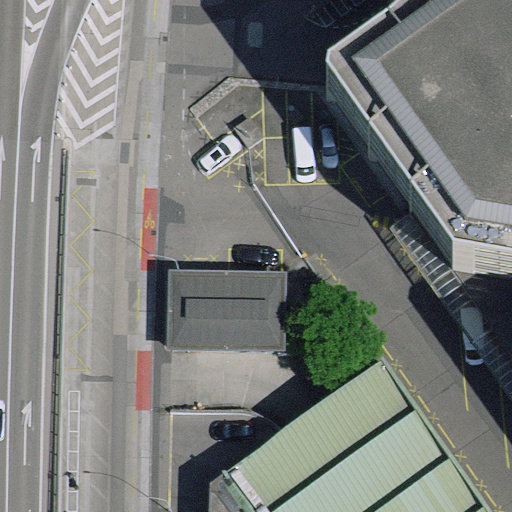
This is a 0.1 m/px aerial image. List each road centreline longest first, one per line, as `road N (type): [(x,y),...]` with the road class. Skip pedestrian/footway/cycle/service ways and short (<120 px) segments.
road 1 (tertiary): [(136,511),(138,206),(155,0)]
road 2 (primary): [(8,486),(39,117),(75,0)]
road 3 (primary): [(8,486),(9,0)]
